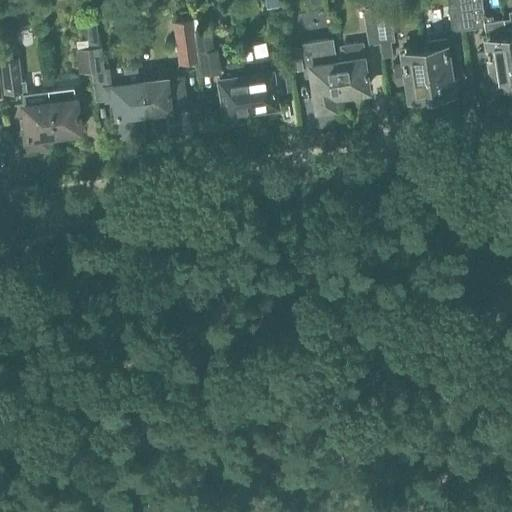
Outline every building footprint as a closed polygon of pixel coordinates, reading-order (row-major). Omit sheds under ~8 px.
[(265,0),(267,8),(280,6),(278,0),(265,0)] [(446,0),(451,30),(463,29),(458,0),(446,0)] [(492,76),(493,80),(511,77),(506,36),(503,17),(493,19),(492,15),(487,16),(484,13),(481,0),(458,0),(463,29),(484,25),(487,47),(485,47),(486,49),(478,50),(479,57),(481,56),(482,64),(480,64),(482,77),(492,76)] [(373,9),(379,43),(381,57),(391,55),(389,41),(393,40),(389,6),(373,9)] [(510,16),(503,17),(506,36),(511,77),(511,8),(509,9),(510,16)] [(367,44),(379,43),(373,9),(362,10),(367,44)] [(88,19),(84,19),(90,68),(94,100),(114,98),(114,103),(115,103),(113,85),(110,85),(108,66),(104,67),(100,45),(99,46),(96,25),(98,24),(97,18),(88,19)] [(179,64),(197,61),(191,19),(173,22),(179,64)] [(211,27),(194,29),(200,74),(221,71),(220,66),(217,47),(214,48),(211,27)] [(333,38),(303,42),(307,67),(311,67),(317,107),(333,105),(331,93),(342,92),(337,60),(333,38)] [(422,49),(428,90),(451,86),(446,54),(445,45),(444,45),(443,38),(431,40),(432,47),(422,49)] [(255,61),(253,44),(242,46),(247,74),(245,74),(250,106),(275,102),(269,59),(255,61)] [(337,60),(342,92),(366,88),(360,45),(344,47),(345,58),(337,60)] [(428,90),(422,49),(412,50),(412,47),(402,48),(404,59),(402,59),(403,62),(395,63),(397,78),(407,76),(409,93),(428,90)] [(80,70),(90,68),(87,49),(78,50),(80,70)] [(54,132),(48,89),(27,92),(25,80),(20,80),(17,57),(1,59),(5,92),(21,90),(26,131),(27,137),(28,137),(29,147),(45,145),(43,133),(54,132)] [(136,133),(133,111),(142,110),(139,82),(140,82),(137,62),(123,64),(125,83),(113,85),(115,103),(114,103),(115,113),(114,113),(115,116),(117,116),(119,135),(136,133)] [(222,77),(220,78),(224,105),(222,105),(224,113),(225,112),(226,121),(242,119),(241,107),(250,106),(245,74),(247,74),(245,62),(220,66),(221,71),(222,77)] [(139,82),(142,110),(183,105),(181,89),(166,91),(164,79),(140,82),(139,82)] [(48,89),(54,132),(78,129),(72,86),(48,89)]
